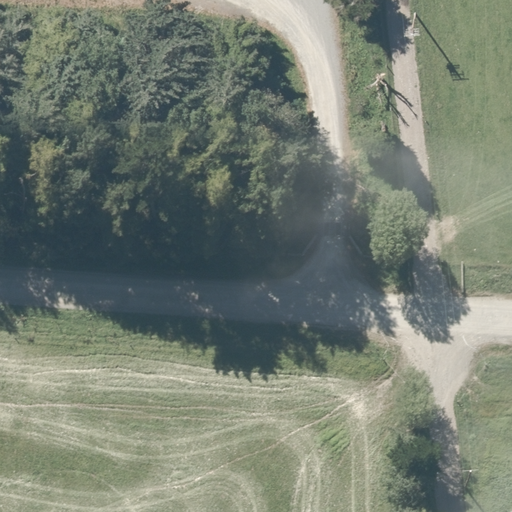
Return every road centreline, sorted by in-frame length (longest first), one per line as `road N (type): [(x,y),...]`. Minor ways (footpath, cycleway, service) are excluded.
road 1 (unclassified): [(0,284),(511,314)]
road 2 (track): [(445,311),(464,511)]
